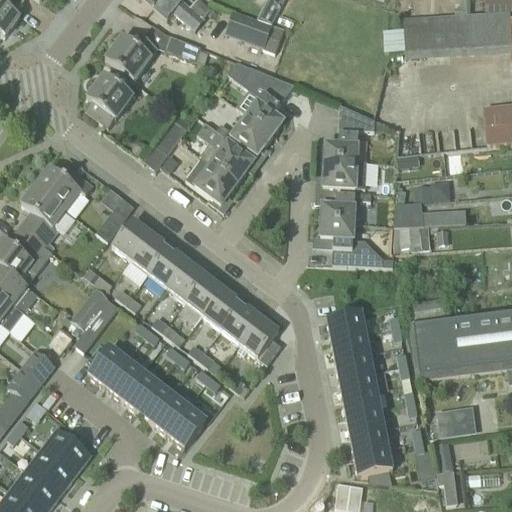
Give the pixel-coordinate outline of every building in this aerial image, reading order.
[(14,19),(21,9),(8,0),(0,0),(0,40),(3,43),(18,22),(14,19)] [(42,0),(8,0),(21,9),(27,0),(30,0),(38,6),(42,0)] [(203,26),(173,0),(143,0),(140,4),(155,17),(166,26),(173,18),(194,36),(203,26)] [(283,36),(270,31),(233,18),(224,40),(274,58),(283,36)] [(403,56),(403,34),(385,35),(386,57),(403,56)] [(150,63),(156,55),(132,37),(126,46),(121,42),(103,66),(114,74),(114,73),(131,86),(131,87),(132,88),(150,63)] [(200,54),(170,42),(164,57),(194,69),(200,54)] [(271,120),(292,92),(236,68),(226,81),(237,89),(258,104),(246,121),(272,141),(282,128),(271,120)] [(124,96),(131,87),(131,86),(114,73),(114,74),(107,84),(103,81),(99,86),(97,85),(92,92),(94,93),(85,105),(91,109),(85,118),(107,134),(113,126),(114,126),(132,102),(124,96)] [(373,126),(338,111),(337,136),(373,137),(373,126)] [(511,149),(511,111),(482,115),(487,152),(511,149)] [(256,163),(272,141),(246,121),(229,144),(256,163)] [(172,127),(153,152),(166,162),(185,136),(172,127)] [(209,171),(236,190),(252,168),(226,149),(225,150),(220,146),(223,143),(215,137),(214,137),(204,130),(196,142),(211,153),(202,165),(209,171)] [(228,136),(219,130),(215,137),(223,143),(228,136)] [(355,168),(356,141),(337,140),(336,151),(323,150),(323,167),(355,168)] [(408,162),(395,164),(397,175),(406,173),(410,173),(408,162)] [(236,190),(209,171),(202,165),(201,164),(184,186),(219,212),(236,190)] [(323,167),(322,183),(335,184),(334,195),(354,196),(354,194),(364,195),(365,169),(355,168),(323,167)] [(48,174),(34,193),(64,216),(78,198),(84,203),(91,193),(65,173),(58,181),(48,174)] [(444,188),(430,189),(430,191),(431,208),(450,206),(449,191),(444,188)] [(430,191),(413,193),(415,209),(421,209),(431,208),(430,191)] [(397,192),(394,211),(404,210),(405,196),(401,196),(402,193),(397,192)] [(51,233),(64,216),(34,193),(20,211),(30,218),(18,234),(43,253),(56,237),(51,233)] [(369,208),(370,200),(360,199),(359,207),(369,208)] [(352,230),(353,202),(334,201),(333,212),(320,211),(319,228),(352,230)] [(393,211),(392,234),(417,233),(422,232),(420,209),(404,210),(394,211),(393,211)] [(451,217),(421,218),(422,232),(452,231),(451,217)] [(107,223),(102,229),(95,239),(106,248),(119,232),(107,223)] [(129,267),(150,240),(131,226),(110,253),(129,267)] [(363,248),(351,247),(352,230),(319,228),(319,244),(332,245),(330,271),(391,274),(392,266),(381,266),(363,248)] [(392,234),(392,247),(393,258),(428,255),(427,233),(417,233),(392,234)] [(36,280),(51,260),(43,253),(18,234),(6,249),(1,245),(0,246),(0,273),(17,287),(18,286),(28,273),(36,280)] [(446,236),(436,236),(436,237),(437,251),(447,250),(446,236)] [(147,281),(168,254),(150,240),(129,267),(147,281)] [(165,295),(186,268),(168,254),(147,281),(165,295)] [(183,309),(204,282),(186,268),(165,295),(183,309)] [(25,293),(18,286),(17,287),(0,273),(0,302),(11,311),(22,320),(37,301),(25,293)] [(88,274),(82,282),(92,290),(99,282),(88,274)] [(201,323),(222,296),(204,282),(183,309),(201,323)] [(220,337),(241,310),(222,296),(201,323),(220,337)] [(124,312),(131,304),(122,297),(115,305),(124,312)] [(22,320),(11,311),(0,302),(0,331),(8,338),(22,320)] [(140,311),(131,304),(124,312),(134,319),(140,311)] [(84,337),(73,351),(74,352),(83,359),(83,358),(97,341),(117,314),(108,307),(107,306),(84,337)] [(238,351),(259,324),(241,310),(220,337),(238,351)] [(511,374),(511,317),(409,330),(416,386),(511,374)] [(325,326),(329,348),(365,341),(360,319),(325,326)] [(160,340),(167,331),(156,323),(150,332),(160,340)] [(398,334),(396,323),(395,323),(388,324),(390,336),(398,334)] [(277,338),(259,324),(238,351),(256,365),(277,338)] [(148,337),(138,330),(134,337),(143,344),(148,337)] [(177,338),(167,331),(160,340),(170,347),(177,338)] [(400,346),(398,334),(390,336),(392,348),(400,346)] [(59,336),(53,343),(65,352),(70,345),(59,336)] [(158,345),(148,337),(143,344),(153,351),(158,345)] [(368,360),(365,341),(329,348),(333,367),(368,360)] [(65,352),(53,343),(48,350),(59,359),(65,352)] [(196,367),(203,359),(193,351),(186,360),(196,367)] [(104,395),(126,366),(108,352),(86,381),(104,395)] [(164,360),(174,367),(179,361),(169,353),(164,360)] [(33,357),(19,375),(40,391),(54,374),(33,357)] [(213,366),(203,359),(196,367),(206,375),(213,366)] [(372,379),(368,360),(333,367),(337,386),(372,379)] [(188,368),(179,361),(174,367),(183,375),(188,368)] [(405,372),(403,361),(395,362),(398,374),(405,372)] [(119,407),(141,378),(126,366),(104,395),(119,407)] [(408,384),(405,372),(398,374),(400,385),(408,384)] [(26,409),(40,391),(19,375),(5,393),(10,397),(11,397),(26,409)] [(195,383),(204,391),(209,384),(199,377),(195,383)] [(134,418),(156,390),(141,378),(119,407),(134,418)] [(376,397),(372,379),(337,386),(340,404),(376,397)] [(234,383),(228,392),(238,400),(245,391),(234,383)] [(219,392),(209,384),(204,391),(214,398),(219,392)] [(150,430),(171,402),(156,390),(134,418),(150,430)] [(0,432),(5,436),(26,409),(11,397),(10,397),(0,410),(0,432)] [(379,416),(376,397),(340,404),(344,423),(379,416)] [(413,410),(411,398),(403,400),(405,411),(413,410)] [(165,442),(187,413),(171,402),(150,430),(165,442)] [(415,422),(413,410),(405,411),(407,423),(415,422)] [(205,427),(187,413),(165,442),(183,455),(205,427)] [(434,416),(437,443),(473,440),(471,413),(434,416)] [(383,435),(379,416),(344,423),(348,442),(383,435)] [(19,442),(27,432),(20,427),(13,437),(19,442)] [(55,435),(37,458),(72,485),(90,462),(55,435)] [(387,454),(383,435),(348,442),(351,461),(387,454)] [(420,447),(418,436),(410,437),(412,449),(420,447)] [(12,451),(19,442),(13,437),(5,446),(12,451)] [(423,459),(420,447),(412,449),(415,461),(423,459)] [(387,454),(351,461),(356,483),(367,481),(368,488),(368,489),(390,492),(390,491),(387,477),(391,476),(387,454)] [(72,485),(37,458),(22,478),(57,505),(72,485)] [(499,474),(465,477),(467,493),(501,489),(499,474)] [(51,511),(57,505),(22,478),(6,499),(23,511),(51,511)] [(442,492),(444,511),(456,510),(452,478),(436,480),(437,492),(442,492)] [(23,511),(6,499),(0,506),(0,511),(23,511)]
